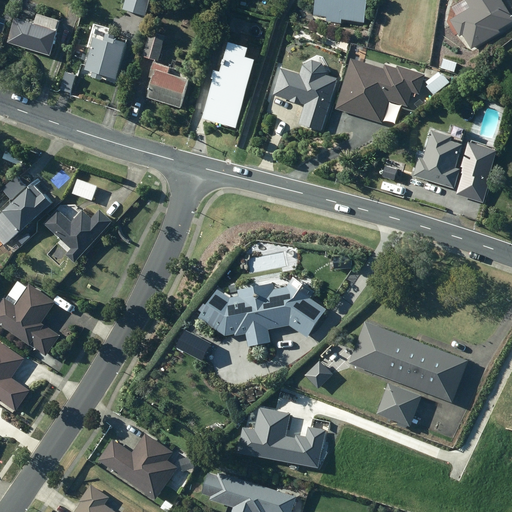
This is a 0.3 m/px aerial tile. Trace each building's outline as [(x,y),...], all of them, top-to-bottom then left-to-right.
[(152,0),(126,0),(123,10),(147,18),(152,0)] [(318,0),(317,17),(328,18),(328,21),(343,23),(343,19),(366,21),(367,0),(318,0)] [(461,38),(464,36),(472,51),(503,33),(501,30),(511,23),(511,14),(503,0),(466,0),(470,7),(450,19),(461,38)] [(19,19),(12,43),(55,56),(62,32),(61,32),(64,21),(43,14),(39,25),(19,19)] [(154,32),(145,57),(161,62),(169,37),(154,32)] [(95,72),(93,77),(101,80),(103,74),(120,80),(131,43),(120,40),(120,38),(111,35),(109,41),(98,38),(92,56),(89,55),(87,62),(90,63),(88,70),(95,72)] [(252,49),(228,41),(222,61),(228,63),(225,72),(218,70),(215,78),(218,79),(206,119),(238,129),(259,61),(249,58),(252,49)] [(354,59),(339,110),(385,124),(392,102),(410,107),(414,93),(421,95),(428,75),(401,67),(400,69),(388,66),(387,69),(354,59)] [(307,105),(301,125),(324,132),(341,79),(330,76),(330,74),(325,64),(315,61),(307,65),(304,75),(285,70),(277,96),(293,101),(293,102),(304,105),(304,104),(307,105)] [(151,98),(184,109),(193,81),(192,81),(194,74),(157,63),(153,77),(158,79),(151,98)] [(68,73),(62,90),(72,93),(78,76),(68,73)] [(442,76),(439,73),(428,83),(430,85),(428,87),(436,95),(450,82),(443,75),(442,76)] [(423,157),(417,177),(473,194),(479,175),(460,169),(467,145),(457,142),(458,138),(436,131),(428,159),(423,157)] [(9,151),(5,160),(21,168),(25,159),(9,151)] [(17,176),(2,189),(13,201),(27,188),(17,176)] [(80,179),(75,194),(95,201),(100,187),(80,179)] [(46,215),(44,213),(52,206),(42,194),(40,197),(34,190),(0,217),(0,239),(6,247),(46,215)] [(74,250),(69,255),(78,263),(116,222),(103,210),(95,219),(86,211),(74,223),(60,210),(47,224),(74,250)] [(44,322),(57,303),(31,284),(28,288),(19,282),(7,300),(5,298),(0,305),(0,324),(33,347),(34,345),(49,356),(63,336),(44,322)] [(311,338),(330,310),(292,284),(290,287),(277,289),(276,284),(241,291),(242,297),(233,298),(221,290),(202,319),(228,337),(238,335),(238,337),(249,335),(251,347),(274,343),(271,330),(293,326),(311,338)] [(472,361),(369,322),(353,364),(456,403),(472,361)] [(197,339),(192,345),(204,355),(210,348),(197,339)] [(0,396),(17,408),(28,391),(10,378),(12,375),(8,373),(11,369),(15,371),(15,370),(16,371),(23,360),(22,360),(23,359),(0,343),(0,396)] [(324,362),(309,377),(321,388),(335,374),(324,362)] [(392,384),(381,415),(414,427),(426,396),(392,384)] [(168,460),(174,451),(147,433),(134,452),(114,439),(100,460),(159,499),(180,468),(168,460)] [(292,511),(298,496),(220,473),(219,476),(210,473),(203,494),(211,497),(210,500),(234,508),(232,511),(292,511)] [(77,511),(113,511),(102,505),(107,498),(92,488),(83,500),(89,504),(86,509),(82,506),(77,511)]
